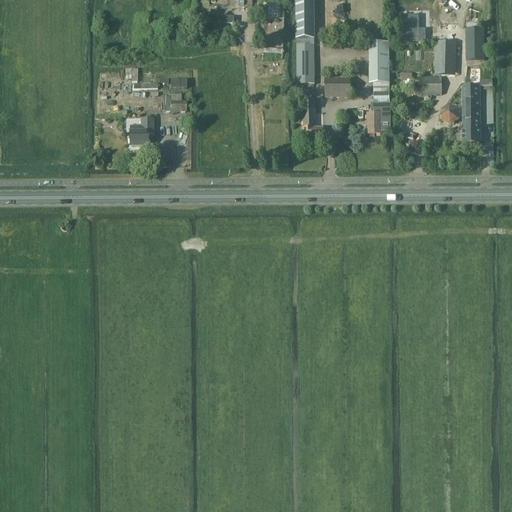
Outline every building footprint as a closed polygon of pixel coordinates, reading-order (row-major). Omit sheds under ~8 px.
[(314,0),(295,0),(296,41),(315,41),(314,0)] [(199,16),(198,24),(233,26),(234,18),(199,16)] [(467,62),(484,62),(484,30),(466,30),(467,62)] [(370,44),(370,66),(370,84),(374,84),(389,84),(389,66),(388,44),(370,44)] [(314,46),(297,46),(297,85),(314,85),(314,46)] [(453,75),(453,51),(437,51),(437,75),(453,75)] [(420,96),(442,96),(442,78),(420,79),(420,96)] [(326,99),(351,98),(350,80),(326,80),(326,99)] [(389,84),(374,84),(374,94),(374,105),(377,105),(390,105),(389,94),(389,84)] [(479,87),(462,87),(463,131),(462,131),(463,146),(481,145),(481,131),(480,131),(479,87)] [(314,140),(323,139),(323,130),(316,130),(316,103),(304,103),(304,129),(303,129),(303,144),(314,144),(314,140)] [(372,115),(367,115),(368,135),(382,135),(382,132),(390,132),(390,106),(372,106),(372,115)] [(130,148),(147,148),(147,135),(153,135),(153,121),(141,121),(141,128),(130,128),(130,134),(129,134),(130,148)]
